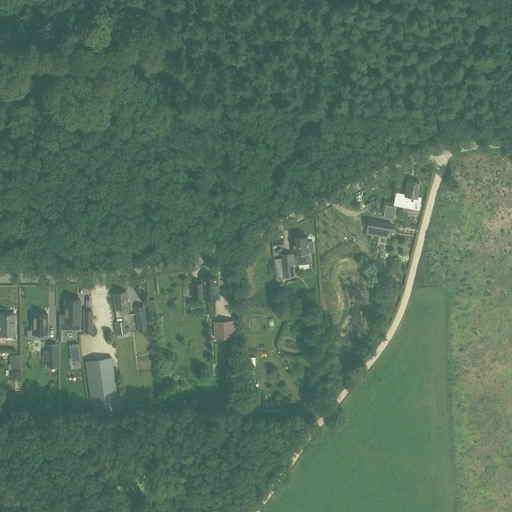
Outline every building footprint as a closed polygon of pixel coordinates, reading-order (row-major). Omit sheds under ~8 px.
[(408,181),(405,195),(396,194),(394,205),(404,207),(403,209),(411,211),(411,208),(419,210),(421,198),(417,198),(420,183),(408,181)] [(401,208),(390,206),(387,220),(399,222),(401,208)] [(365,235),(390,239),(393,225),(368,220),(365,235)] [(294,253),(295,253),(296,264),(309,263),(308,253),(314,253),(313,241),(307,242),(307,237),(293,238),(294,253)] [(294,265),(293,253),(281,254),(281,258),(282,266),(282,276),(294,275),(294,265)] [(202,284),(193,284),(193,299),(219,298),(218,277),(202,278),(202,284)] [(127,292),(113,294),(116,317),(130,315),(127,292)] [(316,294),(306,295),(307,303),(316,302),(316,294)] [(80,323),(80,299),(65,299),(65,315),(60,315),(60,329),(79,329),(79,323),(80,323)] [(135,308),(136,319),(138,328),(138,331),(148,330),(145,306),(135,308)] [(85,308),(85,329),(94,329),(94,308),(85,308)] [(32,330),(27,330),(27,339),(47,339),(47,313),(32,314),(32,330)] [(15,314),(0,314),(0,334),(15,335),(15,314)] [(203,319),(204,339),(236,338),(235,318),(203,319)] [(123,321),(114,323),(116,335),(125,333),(123,321)] [(56,344),(47,344),(47,352),(51,352),(51,358),(47,358),(48,367),(57,367),(56,344)] [(79,352),(71,353),(72,361),(80,360),(79,352)] [(85,361),(92,415),(120,411),(112,357),(85,361)] [(255,377),(255,368),(245,368),(245,377),(255,377)]
